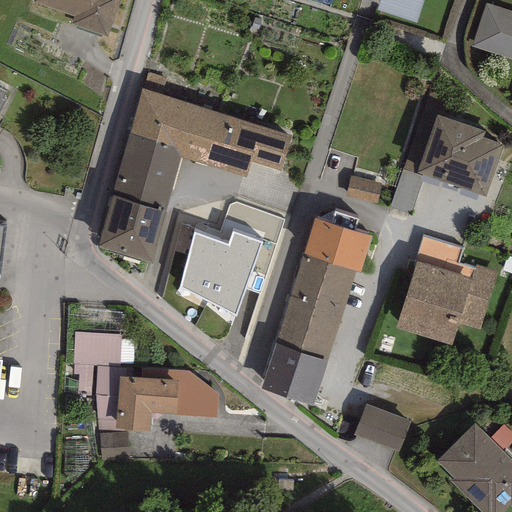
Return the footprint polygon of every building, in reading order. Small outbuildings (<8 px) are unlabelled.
[(32,0),(32,1),(74,16),(71,24),(106,37),(118,0),(32,0)] [(422,0),(378,0),(375,9),(415,23),(422,0)] [(511,12),(484,3),(470,46),(511,59),(511,108),(511,109),(511,12)] [(291,135),(141,90),(128,134),(182,149),(179,158),(246,178),(250,162),(280,171),(291,135)] [(484,131),(436,115),(416,173),(484,197),(502,145),(481,138),(484,131)] [(179,158),(182,149),(128,134),(110,195),(112,196),(164,211),(179,158)] [(422,177),(401,170),(388,207),(409,214),(422,177)] [(380,184),(348,177),(344,197),(376,204),(380,184)] [(149,262),(164,211),(112,196),(98,247),(149,262)] [(314,218),(302,256),(354,272),(359,274),(371,236),(314,218)] [(262,243),(232,232),(226,245),(193,233),(177,287),(235,317),(262,243)] [(302,256),(274,346),(326,362),(354,272),(302,256)] [(472,279),(415,262),(394,328),(450,345),(457,324),(479,330),(497,272),(476,265),(472,279)] [(120,335),(73,333),(71,374),(78,374),(78,376),(77,395),(95,396),(96,366),(118,367),(120,335)] [(326,362),(274,346),(259,388),(311,406),(326,362)] [(125,367),(118,367),(96,366),(95,396),(97,430),(114,432),(114,429),(118,376),(124,376),(125,367)] [(175,415),(216,418),(218,394),(188,371),(141,368),(140,378),(177,380),(175,415)] [(150,413),(175,415),(177,380),(140,378),(124,376),(118,376),(114,429),(148,431),(150,413)] [(409,426),(364,409),(353,440),(398,457),(409,426)] [(488,438),(473,423),(435,461),(452,478),(449,481),(479,511),(503,511),(510,506),(511,508),(511,462),(501,452),(488,438)] [(511,433),(503,424),(488,438),(501,452),(511,441),(511,433)] [(126,432),(98,434),(99,463),(127,461),(126,432)]
